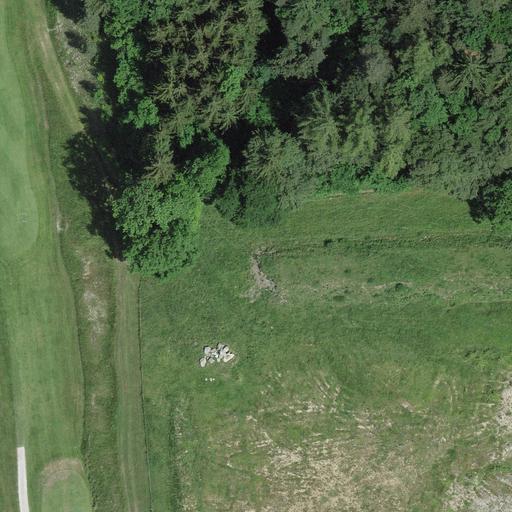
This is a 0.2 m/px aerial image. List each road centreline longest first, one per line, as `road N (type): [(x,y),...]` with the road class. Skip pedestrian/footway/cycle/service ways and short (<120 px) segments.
road 1 (track): [(511,168),(344,190),(224,195),(143,225),(110,199),(31,0)]
road 2 (track): [(130,218),(122,357),(136,511)]
